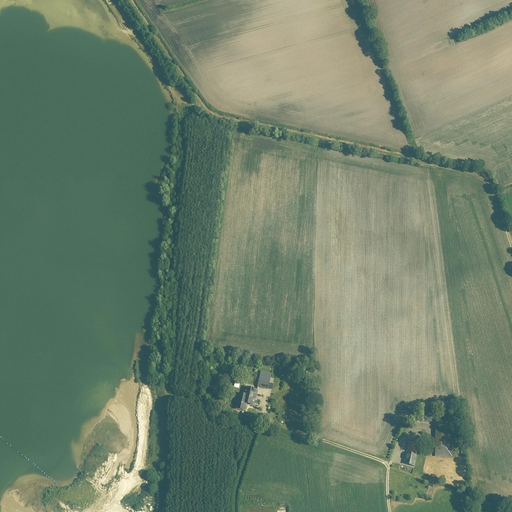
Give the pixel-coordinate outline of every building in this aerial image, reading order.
[(257,388),(272,392),(274,385),(269,384),(271,375),(260,373),(257,388)] [(256,395),(257,391),(244,388),(243,395),(238,394),(235,409),(247,412),(248,406),(254,408),(256,395)] [(417,422),(441,423),(441,416),(417,415),(417,422)] [(435,457),(452,458),(454,431),(436,430),(435,457)] [(415,467),(420,445),(409,443),(404,465),(415,467)]
